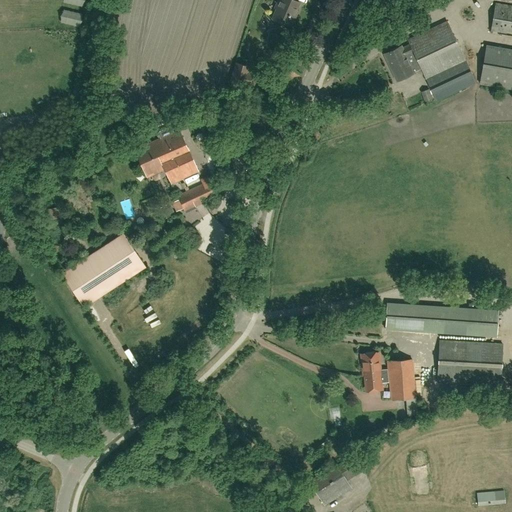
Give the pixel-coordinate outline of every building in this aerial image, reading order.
[(288,25),(299,2),(293,0),(277,0),(276,2),(278,3),(272,18),(288,25)] [(417,0),(421,9),(441,0),(417,0)] [(511,35),(511,5),(495,3),(490,32),(511,35)] [(409,44),(402,48),(401,46),(384,53),(392,69),(397,80),(413,72),(412,70),(420,66),(421,68),(425,78),(436,100),(475,82),(465,60),(446,21),(407,39),(407,40),(409,44)] [(511,89),(511,48),(486,44),(479,83),(511,89)] [(285,90),(299,73),(284,60),(269,76),(285,90)] [(249,67),(235,62),(230,81),(243,85),(244,84),(253,87),(256,75),(247,72),(249,67)] [(179,130),(161,138),(135,149),(147,176),(164,168),(171,183),(197,171),(179,130)] [(240,179),(238,184),(246,187),(248,182),(240,179)] [(197,209),(195,205),(217,195),(210,180),(202,184),(177,196),(179,200),(183,209),(184,210),(186,214),(197,209)] [(161,208),(167,219),(175,214),(169,203),(161,208)] [(151,230),(158,240),(166,235),(158,224),(151,230)] [(83,305),(144,265),(123,234),(62,273),(83,305)] [(386,303),(384,329),(496,336),(498,310),(386,303)] [(499,385),(502,343),(439,340),(437,382),(499,385)] [(364,370),(365,373),(366,391),(382,389),(381,371),(379,352),(361,355),(362,370),(364,370)] [(391,399),(416,397),(412,358),(387,360),(391,399)] [(505,440),(493,440),(493,463),(505,463),(505,440)] [(351,488),(346,479),(363,469),(353,453),(301,485),(306,494),(314,489),(324,505),(351,488)] [(478,505),(505,503),(504,490),(477,492),(478,505)]
